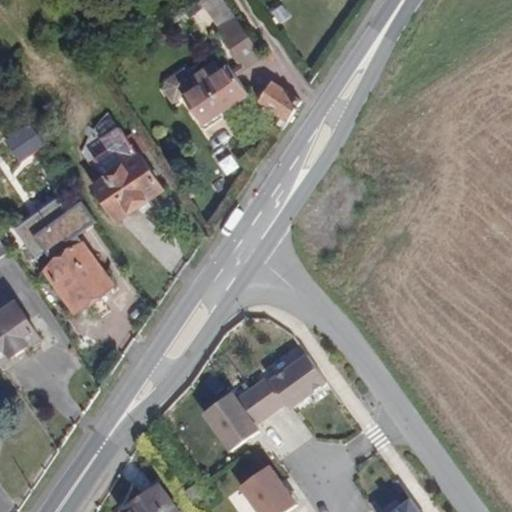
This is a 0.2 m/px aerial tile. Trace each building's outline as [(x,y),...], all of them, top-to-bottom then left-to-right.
[(227,24),(239,16),(233,7),(221,15),(227,24)] [(248,65),(264,54),(242,19),(226,30),(248,65)] [(232,62),(223,68),(217,61),(193,76),(198,85),(184,93),(205,124),(251,93),(232,62)] [(275,82),(262,103),(286,121),(300,100),(275,82)] [(290,123),(304,103),(300,100),(286,121),(290,123)] [(98,140),(115,129),(105,113),(77,153),(84,164),(90,160),(105,151),(98,140)] [(102,179),(133,157),(115,129),(98,140),(105,151),(90,160),(102,179)] [(136,156),(133,157),(102,179),(88,188),(113,224),(160,192),(136,156)] [(57,199),(17,227),(36,255),(45,249),(48,253),(94,220),(81,201),(66,212),(57,199)] [(50,278),(87,252),(77,237),(39,262),(50,278)] [(78,319),(116,294),(87,252),(50,278),(78,319)] [(0,361),(1,363),(43,335),(19,301),(0,313),(0,361)] [(266,381),(252,391),(271,417),(288,404),(292,410),(326,385),(306,358),(269,385),(266,381)] [(271,417),(252,391),(239,400),(235,394),(206,415),(233,453),(262,432),(258,426),(271,417)] [(290,511),(299,505),(272,467),(243,487),(260,511),(290,511)] [(177,511),(162,490),(131,511),(177,511)] [(417,511),(410,502),(399,510),(396,511),(417,511)]
